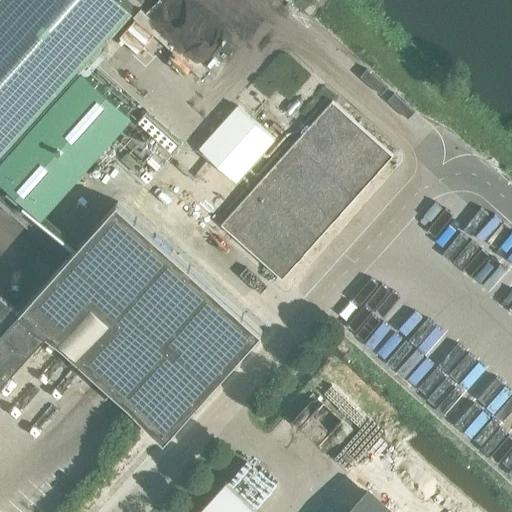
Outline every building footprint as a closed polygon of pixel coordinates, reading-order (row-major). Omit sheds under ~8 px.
[(0,0),(0,152),(87,56),(132,6),(125,0),(0,0)] [(84,69),(0,162),(0,171),(42,210),(131,111),(84,69)] [(283,278),(394,154),(333,99),(221,223),(283,278)] [(236,104),(198,147),(235,179),(273,136),(236,104)] [(261,330),(224,297),(209,283),(191,267),(170,249),(155,235),(138,220),(117,202),(116,201),(99,220),(52,272),(19,310),(13,305),(7,300),(0,293),(0,384),(22,360),(20,358),(43,332),(92,375),(127,406),(137,415),(154,430),(164,439),(191,408),(261,330)] [(327,401),(313,411),(326,428),(340,418),(327,401)] [(225,478),(194,511),(248,511),(255,505),(225,478)] [(396,511),(369,487),(346,511),(396,511)]
